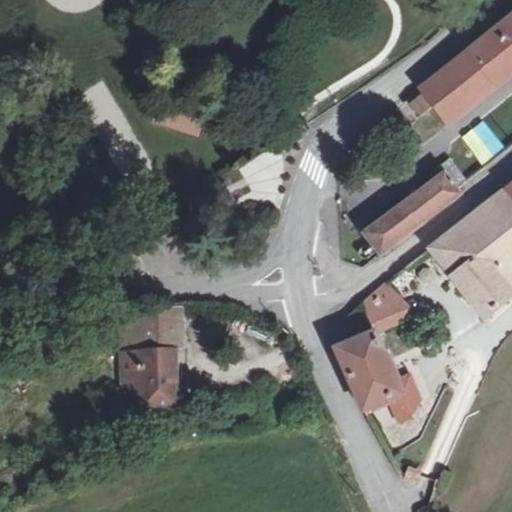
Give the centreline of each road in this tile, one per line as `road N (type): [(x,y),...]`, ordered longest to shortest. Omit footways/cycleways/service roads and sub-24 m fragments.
road 1 (tertiary): [(493,0),(333,137),(313,170),(295,248)]
road 2 (residential): [(301,296),(326,296),(365,277),(511,171)]
road 3 (residential): [(227,291),(108,286),(0,328)]
road 4 (tertiary): [(301,296),(388,511)]
